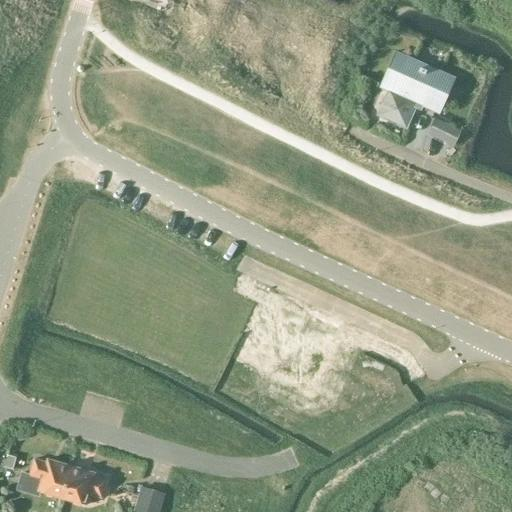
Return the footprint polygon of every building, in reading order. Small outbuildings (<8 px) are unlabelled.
[(389,91),(378,115),(406,128),(415,106),(421,109),(423,106),(435,111),(448,81),(426,72),(426,71),(420,68),(420,69),(398,59),(394,68),(385,89),(389,91)] [(461,132),(434,119),(427,133),(454,146),(461,132)] [(7,456),(4,468),(12,470),(15,459),(7,456)] [(41,492),(64,499),(72,467),(48,460),(47,462),(35,459),(30,474),(22,471),(16,489),(39,496),(41,492)] [(87,507),(91,495),(101,498),(107,481),(95,477),(96,474),(72,467),(64,499),(87,507)] [(134,511),(135,511),(148,511),(154,490),(142,487),(134,511)] [(154,490),(148,511),(161,511),(167,494),(154,490)]
